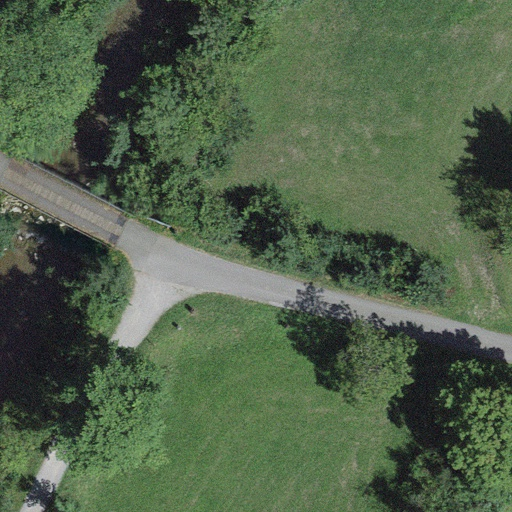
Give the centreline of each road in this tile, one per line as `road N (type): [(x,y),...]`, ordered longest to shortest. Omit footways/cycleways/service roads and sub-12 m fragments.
road 1 (track): [(511,353),(164,257)]
road 2 (track): [(164,257),(0,174)]
